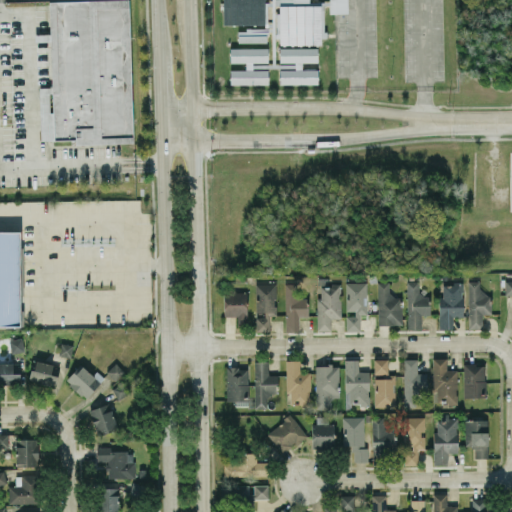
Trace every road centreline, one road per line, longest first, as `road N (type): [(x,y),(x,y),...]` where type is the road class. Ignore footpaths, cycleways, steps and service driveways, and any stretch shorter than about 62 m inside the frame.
road 1 (secondary): [(163,124),(170,511)]
road 2 (secondary): [(202,511),(192,140)]
road 3 (residential): [(167,348),(504,349)]
road 4 (residential): [(192,140),(335,139),(444,122)]
road 5 (residential): [(444,122),(324,106),(219,107),(193,115)]
road 6 (residential): [(511,478),(300,481)]
